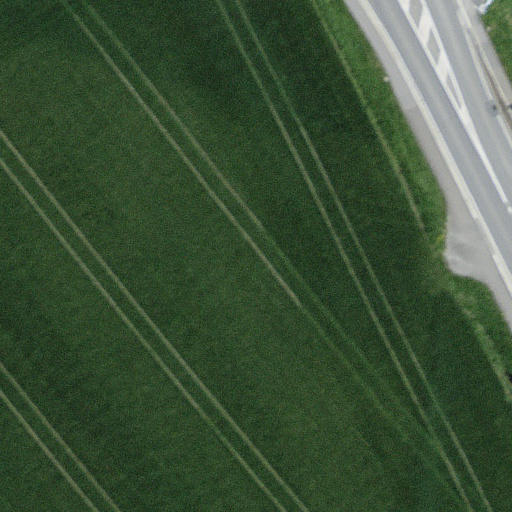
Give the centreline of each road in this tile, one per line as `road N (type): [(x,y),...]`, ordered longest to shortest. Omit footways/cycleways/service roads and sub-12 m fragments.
road 1 (secondary): [(389,0),(468,123)]
road 2 (secondary): [(468,123),(430,0)]
